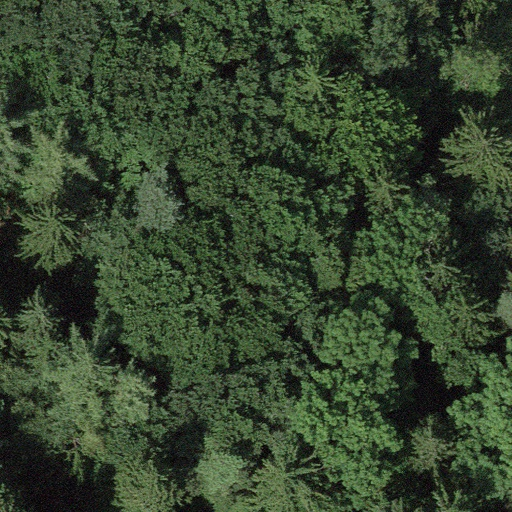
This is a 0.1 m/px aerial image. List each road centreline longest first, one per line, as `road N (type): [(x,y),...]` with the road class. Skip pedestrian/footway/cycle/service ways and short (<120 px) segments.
road 1 (unclassified): [(152,511),(0,396)]
road 2 (track): [(511,125),(461,0)]
